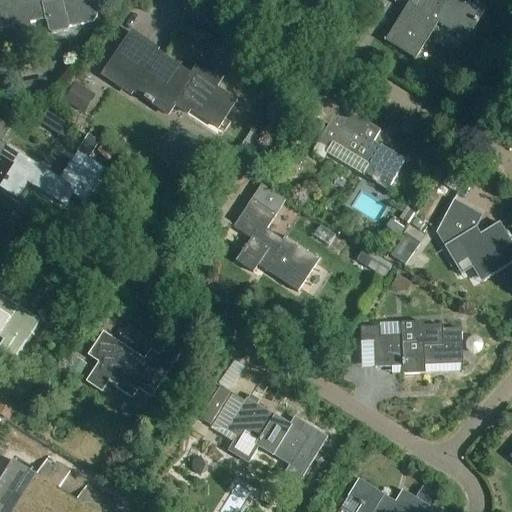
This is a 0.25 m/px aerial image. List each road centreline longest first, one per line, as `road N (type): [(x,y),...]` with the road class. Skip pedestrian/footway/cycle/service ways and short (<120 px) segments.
road 1 (residential): [(0,243),(61,281),(169,291),(437,459)]
road 2 (residential): [(511,168),(299,35),(215,30),(169,0)]
